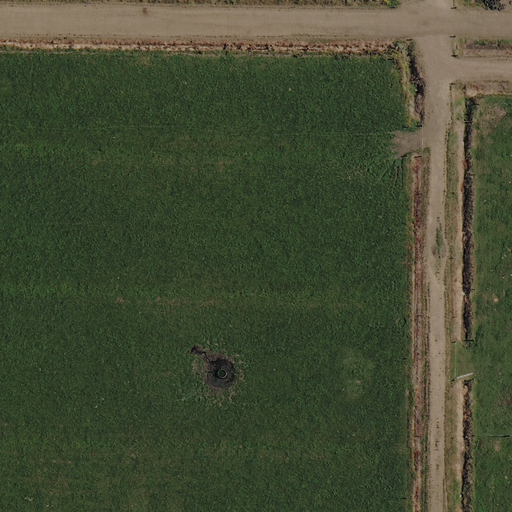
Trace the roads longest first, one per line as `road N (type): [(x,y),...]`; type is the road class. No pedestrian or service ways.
road 1 (track): [(0,16),(511,32)]
road 2 (track): [(470,0),(475,511)]
